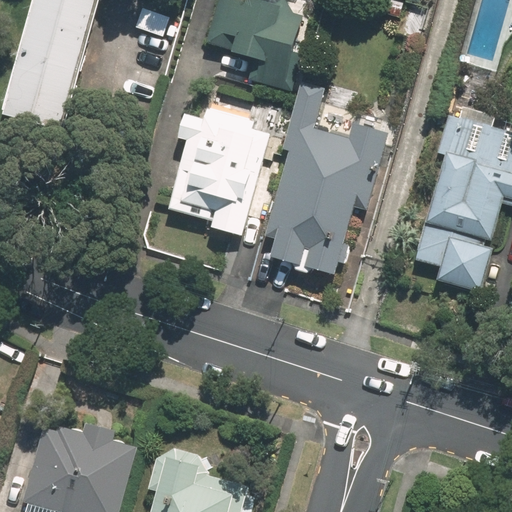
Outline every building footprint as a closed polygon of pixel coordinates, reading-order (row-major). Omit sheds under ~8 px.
[(105,0),(42,0),(10,115),(69,132),(105,0)] [(315,16),(263,0),(218,0),(205,44),(259,60),(253,80),(291,92),(315,16)] [(343,276),(359,213),(370,216),(392,131),(357,123),(354,138),(320,129),(331,89),(308,83),(291,153),(294,154),(272,239),(285,242),(280,260),(343,276)] [(279,127),(216,108),(213,118),(192,112),(185,139),(197,143),(176,212),(219,225),(219,228),(246,236),(279,127)] [(511,132),(464,119),(454,153),(453,152),(433,223),(500,242),(511,197),(511,132)] [(428,276),(489,293),(501,248),(440,232),(428,276)] [(54,423),(32,502),(69,511),(125,511),(143,448),(119,441),(122,433),(89,424),(87,432),(54,423)] [(206,455),(181,449),(161,461),(154,489),(165,492),(159,511),(246,511),(254,485),(215,475),(206,455)]
